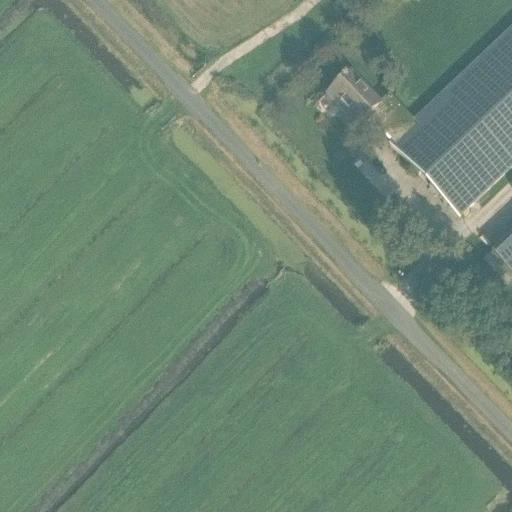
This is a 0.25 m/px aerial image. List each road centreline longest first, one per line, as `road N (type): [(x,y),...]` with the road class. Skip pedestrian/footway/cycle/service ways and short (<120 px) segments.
road 1 (unclassified): [(511,433),(94,0)]
road 2 (track): [(313,0),(228,57),(187,96)]
